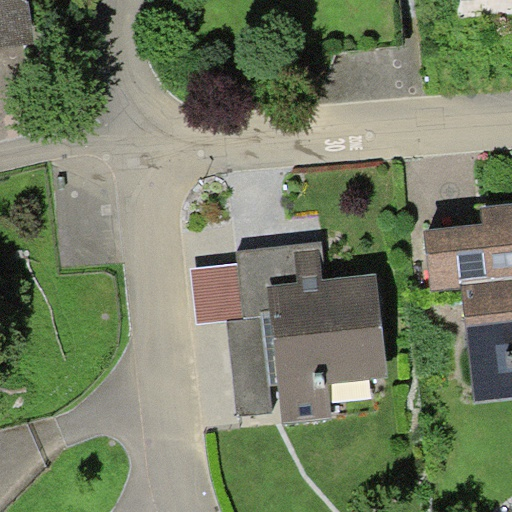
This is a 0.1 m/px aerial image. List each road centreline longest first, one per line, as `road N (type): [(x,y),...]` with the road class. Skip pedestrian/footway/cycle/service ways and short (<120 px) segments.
road 1 (residential): [(511,120),(132,157)]
road 2 (residential): [(189,511),(132,157)]
road 3 (residential): [(120,0),(115,20),(132,157)]
road 4 (residential): [(132,157),(0,177)]
